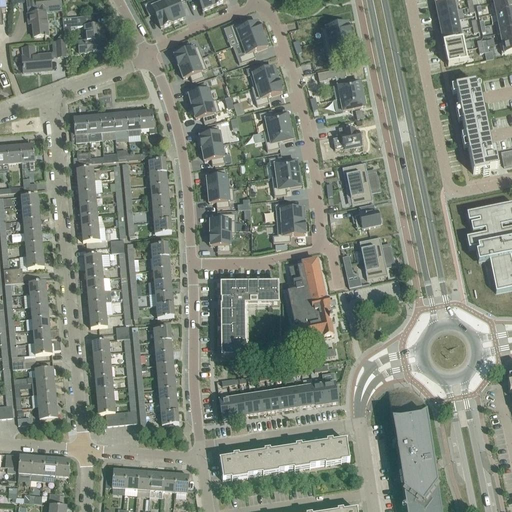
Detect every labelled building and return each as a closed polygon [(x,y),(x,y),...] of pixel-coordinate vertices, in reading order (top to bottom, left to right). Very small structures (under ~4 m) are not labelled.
[(40,14),(31,15),(34,38),(44,37),(45,38),(46,38),(46,37),(47,37),(47,30),(49,30),(47,14),(61,12),(60,0),(40,0),(36,0),(37,9),(40,8),(40,14)] [(162,0),(159,0),(144,6),(149,18),(155,16),(161,29),(173,24),(162,0)] [(183,0),(162,0),(173,24),(185,19),(179,5),(184,3),(183,0)] [(211,0),(190,0),(191,0),(197,0),(203,12),(215,7),(211,0)] [(456,0),(435,5),(437,15),(458,10),(456,1),(456,0)] [(511,0),(509,1),(491,5),(493,15),(511,11),(511,0)] [(458,10),(437,15),(439,25),(458,21),(456,11),(458,11),(458,10)] [(511,11),(493,15),(493,16),(496,15),(496,17),(498,24),(495,25),(511,21),(511,11)] [(94,25),(93,17),(63,20),(64,34),(69,34),(68,26),(74,25),(74,28),(85,27),(86,42),(78,42),(79,54),(103,52),(100,25),(94,25)] [(458,21),(439,25),(441,35),(462,30),(460,30),(458,21)] [(511,21),(495,25),(496,30),(497,35),(511,32),(511,21)] [(242,23),(230,28),(237,46),(263,36),(258,24),(244,29),(242,23)] [(348,25),(321,30),(323,43),(350,37),(348,25)] [(462,30),(441,35),(444,45),(465,40),(464,40),(462,30)] [(511,32),(497,35),(497,36),(500,35),(501,42),(502,44),(499,45),(511,42),(511,32)] [(263,36),(237,46),(239,46),(243,56),(239,58),(241,65),(256,59),(253,54),(267,48),(263,36)] [(350,37),(323,43),(326,56),(353,50),(350,37)] [(465,40),(444,45),(445,50),(444,50),(446,55),(467,51),(465,40)] [(65,42),(56,43),(57,59),(66,58),(65,42)] [(511,42),(499,45),(502,56),(511,53),(511,42)] [(181,54),(174,57),(179,68),(202,59),(198,48),(193,50),(190,44),(179,48),(181,54)] [(51,72),(50,53),(35,54),(35,48),(22,49),(23,58),(22,58),(24,74),(51,72)] [(467,51),(446,55),(447,61),(448,66),(454,65),(467,63),(465,52),(467,52),(467,51)] [(202,59),(179,68),(183,80),(190,78),(192,83),(204,79),(202,73),(207,71),(202,59)] [(258,68),(246,71),(248,77),(250,77),(254,88),(251,89),(252,90),(278,82),(274,69),(260,73),(258,68)] [(278,82),(252,90),(257,108),(259,107),(269,104),(267,98),(282,94),(278,82)] [(360,83),(333,88),(335,101),(364,95),(362,88),(361,88),(360,83)] [(457,87),(455,87),(455,88),(457,95),(460,109),(462,122),(465,136),(468,149),(473,175),(483,173),(488,172),(489,172),(489,170),(499,168),(495,150),(492,151),(489,151),(477,91),(475,84),(457,87)] [(196,94),(189,96),(192,108),(216,102),(216,101),(212,102),(208,91),(206,85),(194,88),(196,94)] [(364,95),(335,101),(336,102),(340,101),(343,113),(365,108),(364,103),(365,103),(364,95)] [(216,102),(192,108),(196,121),(203,119),(204,125),(216,121),(214,115),(220,114),(216,102)] [(149,130),(149,135),(157,135),(156,129),(154,129),(152,113),(139,114),(140,131),(149,130)] [(271,113),(259,115),(260,122),(263,121),(265,133),(263,134),(292,128),(290,121),(289,121),(287,116),(273,119),(271,113)] [(140,131),(139,114),(126,115),(128,140),(129,140),(128,138),(141,137),(140,131)] [(115,141),(128,140),(126,115),(113,117),(115,141)] [(102,142),(115,141),(113,117),(100,118),(102,142)] [(102,142),(100,118),(86,119),(89,143),(102,142)] [(89,143),(86,119),(74,120),(76,144),(89,143)] [(207,136),(200,138),(202,150),(222,146),(219,134),(218,128),(206,130),(207,136)] [(292,128),(263,134),(267,153),(280,150),(278,144),(293,141),(292,136),(293,135),(292,128)] [(341,139),(333,141),(335,152),(343,150),(354,148),(353,145),(361,144),(359,132),(356,133),(355,130),(344,132),(343,129),(339,130),(341,139)] [(29,163),(30,171),(35,171),(33,146),(19,148),(21,164),(29,163)] [(222,146),(202,150),(204,162),(211,161),(212,167),(225,165),(224,159),(222,146)] [(8,165),(21,164),(19,148),(7,149),(8,165)] [(0,166),(8,165),(7,149),(0,149),(0,166)] [(511,151),(501,154),(504,169),(511,166),(511,151)] [(143,160),(156,159),(156,152),(142,153),(143,160)] [(130,161),(143,160),(142,153),(142,155),(130,156),(130,161)] [(78,166),(91,165),(90,158),(77,159),(78,166)] [(281,159),(269,161),(270,168),(272,167),(274,179),(271,179),(272,180),(300,175),(299,168),(298,168),(297,163),(282,165),(281,159)] [(150,176),(166,175),(165,162),(149,164),(150,176)] [(365,165),(342,170),(346,189),(378,182),(376,174),(367,176),(365,165)] [(77,184),(94,181),(93,170),(76,171),(77,184)] [(214,179),(207,180),(208,192),(233,190),(233,189),(228,190),(227,178),(226,178),(226,172),(213,173),(214,179)] [(151,188),(167,186),(166,175),(150,176),(151,188)] [(300,175),(272,180),(274,199),(287,197),(286,191),(301,188),(300,183),(301,183),(300,175)] [(79,196),(96,194),(102,193),(101,180),(94,181),(77,184),(79,196)] [(378,182),(346,189),(348,189),(352,207),(373,203),(371,192),(379,191),(378,182)] [(24,194),(37,193),(37,185),(23,186),(23,188),(24,194)] [(152,200),(168,198),(167,186),(151,188),(152,200)] [(233,190),(208,192),(209,205),(216,204),(217,210),(229,209),(229,203),(234,202),(233,190)] [(80,208),(97,206),(96,194),(79,196),(80,208)] [(22,210),(39,209),(37,197),(21,198),(22,210)] [(153,212),(169,210),(168,198),(152,200),(153,212)] [(288,205),(275,206),(277,225),(304,223),(303,210),(294,211),(288,212),(288,205)] [(511,226),(511,225),(511,205),(467,215),(468,224),(479,221),(479,223),(470,225),(472,234),(485,231),(486,235),(466,239),(469,251),(478,249),(479,254),(476,254),(478,265),(489,263),(496,294),(511,291),(511,266),(510,258),(511,257),(511,229),(511,230),(511,226)] [(81,219),(98,218),(97,206),(80,208),(81,219)] [(23,222),(40,221),(39,209),(22,210),(23,222)] [(154,224),(170,222),(169,210),(153,212),(154,224)] [(359,217),(352,218),(354,224),(356,224),(356,225),(357,225),(357,224),(360,223),(362,231),(381,227),(381,225),(381,224),(381,221),(379,220),(378,213),(366,215),(366,214),(359,215),(359,217)] [(140,225),(132,225),(131,214),(126,214),(127,226),(140,225)] [(217,222),(210,222),(210,235),(235,235),(235,216),(217,216),(217,222)] [(82,231),(99,230),(98,218),(81,219),(82,231)] [(24,234),(41,233),(40,221),(23,222),(24,234)] [(155,236),(161,235),(171,234),(170,222),(154,224),(155,236)] [(277,238),(273,238),(273,245),(291,244),(290,237),(305,236),(304,223),(277,225),(277,238)] [(133,238),(133,231),(140,231),(140,225),(127,226),(128,238),(133,238)] [(83,244),(93,243),(100,242),(99,230),(82,231),(83,244)] [(25,246),(42,245),(41,233),(24,234),(25,246)] [(235,235),(210,235),(210,247),(217,247),(217,253),(230,253),(230,247),(231,247),(230,235),(235,235)] [(380,240),(359,244),(363,263),(392,257),(391,248),(382,250),(380,240)] [(118,254),(124,254),(123,242),(111,243),(112,255),(118,254)] [(26,258),(43,256),(42,245),(25,246),(26,258)] [(152,259),(169,258),(167,246),(151,248),(152,259)] [(129,262),(138,261),(138,260),(135,261),(134,249),(128,250),(129,262)] [(26,258),(27,260),(27,270),(44,269),(43,256),(26,258)] [(85,270),(102,268),(101,256),(84,258),(85,270)] [(392,257),(363,263),(367,281),(388,277),(385,267),(394,265),(392,257)] [(153,272),(170,270),(169,258),(152,259),(153,272)] [(9,272),(8,262),(8,260),(3,260),(5,287),(16,286),(23,285),(22,271),(9,272)] [(136,273),(136,272),(139,272),(138,261),(129,262),(130,274),(136,273)] [(296,291),(287,293),(295,329),(294,330),(296,343),(323,337),(323,340),(333,338),(330,323),(331,323),(331,322),(332,322),(331,319),(328,309),(330,309),(330,308),(329,302),(328,301),(326,301),(325,297),(324,297),(317,262),(302,265),(302,268),(299,268),(298,267),(289,269),(292,285),(293,284),(294,289),(295,289),(296,291)] [(86,282),(103,280),(102,268),(85,270),(86,282)] [(154,284),(171,282),(170,270),(153,272),(154,284)] [(122,291),(127,290),(126,278),(120,279),(121,280),(114,281),(115,291),(122,290),(122,291)] [(87,294),(105,292),(103,280),(86,282),(87,294)] [(155,296),(172,294),(171,282),(154,284),(155,296)] [(30,297),(46,296),(45,283),(29,285),(30,297)] [(279,284),(220,285),(221,358),(246,358),(246,306),(279,306),(279,284)] [(11,299),(11,293),(17,293),(16,286),(5,287),(6,299),(11,299)] [(88,306),(106,304),(105,292),(87,294),(88,306)] [(157,308),(173,306),(172,294),(155,296),(157,308)] [(31,309),(47,308),(46,296),(30,297),(31,309)] [(89,318),(107,316),(106,304),(88,306),(89,318)] [(158,320),(164,319),(174,318),(173,306),(157,308),(158,320)] [(32,321),(49,319),(47,308),(31,309),(32,321)] [(91,330),(101,329),(108,328),(107,316),(89,318),(91,330)] [(33,333),(50,331),(49,319),(32,321),(26,321),(27,333),(33,332),(33,333)] [(124,341),(129,341),(128,328),(116,329),(117,341),(124,341)] [(154,343),(171,342),(170,330),(153,331),(154,343)] [(34,345),(51,343),(50,331),(33,333),(34,345)] [(93,356),(110,354),(109,342),(92,344),(93,356)] [(155,355),(172,354),(171,342),(154,343),(155,355)] [(35,357),(42,357),(52,356),(51,343),(34,345),(35,357)] [(24,358),(17,359),(16,347),(11,347),(12,366),(24,364),(24,358)] [(94,368),(111,366),(110,354),(93,356),(94,368)] [(156,367),(173,366),(172,354),(155,355),(156,367)] [(230,363),(203,365),(204,379),(231,376),(230,363)] [(95,380),(112,378),(111,366),(94,368),(95,380)] [(157,379),(174,378),(173,366),(156,367),(157,379)] [(32,384),(54,383),(53,370),(35,371),(36,379),(27,380),(14,381),(14,386),(19,386),(32,384)] [(96,392),(113,390),(112,378),(95,380),(96,392)] [(159,391),(175,390),(174,378),(157,379),(159,391)] [(337,394),(336,387),(335,387),(334,382),(322,384),(326,406),(337,404),(336,398),(336,394),(337,394)] [(37,397),(55,395),(54,383),(32,384),(33,397),(37,397)] [(326,406),(322,384),(322,386),(312,388),(315,408),(326,406)] [(306,408),(303,386),(294,388),(297,409),(306,408)] [(315,408),(312,388),(304,389),(303,386),(306,408),(314,407),(315,408)] [(297,409),(294,388),(285,389),(288,411),(297,409)] [(288,411),(285,389),(285,392),(277,393),(280,412),(288,411)] [(97,404),(114,402),(113,390),(96,392),(97,404)] [(160,403),(176,402),(175,390),(159,391),(160,403)] [(271,413),(267,392),(259,393),(262,415),(271,413)] [(280,412),(277,393),(268,394),(268,392),(267,392),(271,413),(280,412)] [(262,415),(259,393),(250,395),(253,416),(262,415)] [(39,409),(56,407),(55,395),(37,397),(39,409)] [(253,416),(250,395),(241,396),(244,418),(245,418),(244,417),(253,416)] [(244,418),(241,396),(240,396),(240,398),(231,400),(230,398),(233,420),(244,418)] [(233,420),(230,398),(219,399),(221,416),(222,422),(233,420)] [(115,415),(114,402),(97,404),(98,416),(106,416),(112,415),(115,415)] [(161,415),(177,414),(176,402),(160,403),(161,415)] [(39,409),(40,422),(57,420),(56,407),(39,409)] [(162,427),(167,427),(179,426),(177,414),(161,415),(162,427)] [(392,420),(405,511),(441,511),(434,467),(437,467),(437,462),(434,463),(426,414),(392,420)] [(31,426),(31,423),(30,419),(17,420),(18,428),(31,426)] [(223,482),(349,463),(346,442),(333,444),(332,442),(327,443),(327,445),(301,449),(301,447),(296,448),(296,450),(270,454),(270,452),(264,453),(265,455),(239,459),(239,457),(233,458),(233,460),(220,462),(223,482)] [(16,470),(17,457),(8,457),(7,469),(16,470)] [(31,476),(32,459),(20,458),(18,475),(31,476)] [(44,477),(45,460),(32,459),(31,476),(31,482),(43,483),(44,477)] [(56,478),(57,461),(45,460),(44,477),(45,477),(45,479),(55,480),(55,478),(56,478)] [(69,479),(70,462),(57,461),(56,478),(69,479)] [(15,482),(16,470),(7,469),(6,481),(15,482)] [(124,490),(126,473),(113,472),(112,489),(124,490)] [(137,491),(139,474),(126,473),(124,490),(124,496),(137,497),(137,491)] [(150,492),(151,475),(139,474),(137,491),(150,492)] [(162,493),(164,476),(151,475),(150,492),(162,493)] [(175,494),(176,477),(164,476),(162,493),(175,494)] [(176,477),(175,494),(187,495),(189,478),(176,477)] [(30,497),(29,497),(30,491),(27,491),(26,497),(24,497),(24,500),(17,499),(16,504),(24,504),(24,505),(29,505),(30,497)] [(42,498),(34,498),(34,497),(30,497),(29,505),(41,506),(42,498)]
